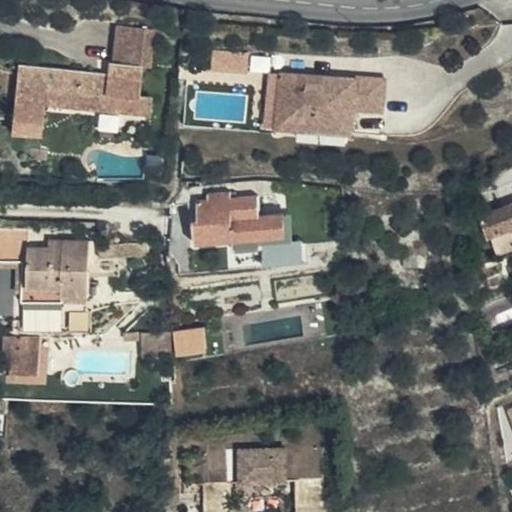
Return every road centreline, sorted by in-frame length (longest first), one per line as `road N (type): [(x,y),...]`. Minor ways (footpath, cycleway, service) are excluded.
road 1 (tertiary): [(431,0),(379,10),(265,0)]
road 2 (unknown): [(511,34),(482,65),(407,106)]
